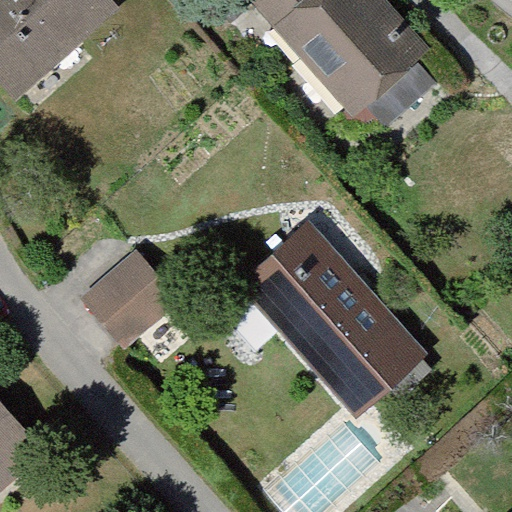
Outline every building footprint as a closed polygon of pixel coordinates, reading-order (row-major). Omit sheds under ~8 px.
[(0,0),(0,82),(10,95),(112,9),(103,0),(0,0)] [(253,0),(275,25),(263,35),(339,120),(416,52),(370,0),(253,0)] [(422,354),(299,223),(230,287),(353,419),(422,354)] [(131,246),(71,306),(117,352),(177,292),(131,246)] [(0,390),(0,506),(58,458),(0,390)]
